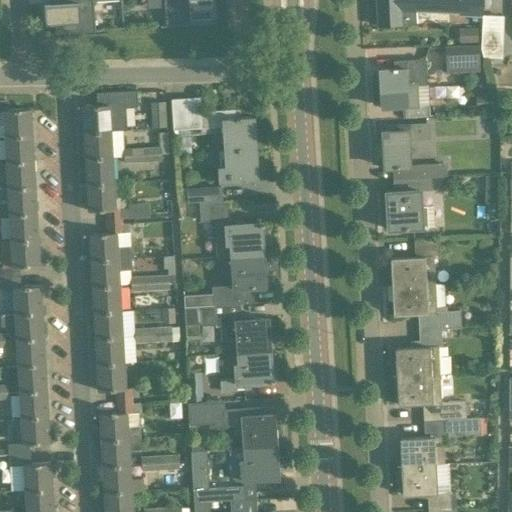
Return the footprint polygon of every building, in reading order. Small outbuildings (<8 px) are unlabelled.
[(57,0),(58,3),(48,3),(49,24),(54,24),(54,34),(95,31),(93,1),(101,0),(57,0)] [(163,0),(165,26),(191,25),(191,19),(210,18),(208,0),(163,0)] [(376,0),(377,25),(415,23),(415,9),(431,10),(469,12),(468,14),(482,15),(482,0),(376,0)] [(477,42),(476,28),(458,29),(458,43),(477,42)] [(446,72),(479,71),(478,45),(445,47),(446,72)] [(382,106),(405,105),(416,104),(416,106),(429,105),(428,84),(426,84),(424,59),(392,61),(392,67),(380,68),(382,106)] [(82,105),(84,131),(122,129),(127,128),(125,106),(137,105),(136,89),(96,92),(97,104),(82,105)] [(487,95),(476,96),(477,107),(488,107),(487,95)] [(174,128),(223,125),(225,149),(255,147),(253,115),(234,117),(233,109),(200,111),(199,97),(172,99),(174,128)] [(166,125),(166,99),(150,99),(150,125),(166,125)] [(0,110),(3,110),(4,124),(0,124),(0,135),(5,136),(31,134),(30,108),(8,109),(7,100),(0,100),(0,110)] [(408,140),(429,139),(428,122),(394,124),(394,129),(383,130),(385,166),(392,166),(392,177),(430,176),(430,177),(443,176),(443,175),(466,174),(465,170),(446,170),(446,162),(409,163),(408,140)] [(122,129),(84,131),(85,157),(112,155),(123,155),(123,148),(122,129)] [(31,134),(5,136),(6,162),(33,160),(31,134)] [(141,147),(142,162),(160,161),(160,153),(159,146),(141,147)] [(141,147),(123,148),(123,155),(124,163),(142,162),(141,147)] [(255,147),(225,149),(226,165),(218,165),(219,181),(257,179),(255,147)] [(112,155),(85,157),(86,183),(114,181),(112,155)] [(33,160),(6,162),(8,188),(34,186),(33,160)] [(484,188),(498,188),(498,175),(485,175),(484,188)] [(431,189),(430,177),(430,176),(392,177),(393,190),(386,190),(388,228),(421,226),(427,225),(433,225),(432,205),(426,205),(420,205),(420,193),(425,193),(431,193),(431,189)] [(106,217),(128,216),(127,207),(115,208),(114,181),(86,183),(88,210),(106,209),(106,217)] [(34,186),(8,188),(9,214),(36,212),(34,186)] [(221,186),(186,188),(187,202),(198,201),(222,199),(221,186)] [(198,201),(200,221),(228,219),(227,203),(222,204),(222,199),(198,201)] [(36,212),(9,214),(10,240),(37,238),(36,212)] [(231,254),(261,253),(259,225),(263,224),(263,221),(225,223),(225,224),(215,225),(217,244),(226,243),(230,243),(231,254)] [(91,259),(130,257),(128,222),(107,223),(107,232),(89,233),(91,259)] [(19,265),(38,264),(37,238),(10,240),(12,266),(0,266),(0,276),(19,276),(19,265)] [(391,285),(435,284),(433,255),(436,255),(436,238),(413,239),(414,255),(389,257),(391,285)] [(261,253),(231,254),(233,284),(211,286),(211,293),(183,295),(184,306),(218,304),(239,303),(253,302),(252,286),(263,286),(261,253)] [(167,274),(150,275),(151,290),(168,289),(168,281),(175,281),(175,275),(173,255),(162,255),(163,268),(167,268),(167,274)] [(130,257),(91,259),(92,285),(119,284),(118,270),(131,269),(130,257)] [(151,290),(150,275),(130,276),(130,291),(151,290)] [(40,285),(20,286),(19,276),(0,276),(0,286),(13,286),(14,312),(1,313),(41,311),(40,285)] [(119,284),(92,285),(94,312),(121,310),(119,284)] [(435,284),(391,285),(392,314),(417,312),(418,329),(440,328),(460,327),(459,310),(446,310),(446,305),(436,306),(435,284)] [(218,304),(184,306),(185,324),(215,323),(214,317),(219,317),(218,304)] [(161,322),(175,322),(174,308),(161,308),(161,322)] [(122,336),(121,310),(94,312),(95,337),(122,336)] [(41,311),(1,313),(1,325),(15,324),(16,339),(43,337),(41,311)] [(237,352),(268,350),(266,317),(254,318),(254,316),(240,315),(219,317),(219,326),(225,326),(225,340),(237,339),(237,352)] [(153,326),(154,341),(172,340),(171,333),(178,332),(178,326),(171,327),(171,325),(153,326)] [(154,341),(153,326),(133,328),(134,343),(154,341)] [(396,375),(439,373),(438,345),(441,345),(440,328),(418,329),(419,340),(409,340),(410,346),(394,347),(396,375)] [(122,336),(95,337),(97,363),(124,362),(122,336)] [(43,337),(16,339),(17,365),(44,363),(43,337)] [(268,350),(237,352),(238,363),(234,364),(235,378),(219,378),(220,392),(235,391),(235,383),(274,381),(274,378),(269,378),(268,350)] [(116,399),(137,398),(138,398),(138,387),(125,387),(124,362),(97,363),(98,390),(116,389),(116,399)] [(5,365),(6,384),(7,391),(19,391),(45,389),(44,363),(17,365),(5,365)] [(439,373),(396,375),(397,404),(422,403),(423,419),(465,417),(464,401),(441,402),(439,373)] [(191,401),(191,402),(202,402),(200,376),(188,376),(189,389),(190,401),(191,401)] [(45,389),(19,391),(20,417),(47,415),(45,389)] [(202,402),(191,402),(187,403),(188,425),(208,424),(208,427),(232,426),(233,434),(242,433),(243,448),(274,446),(272,413),(264,413),(263,406),(223,408),(223,401),(213,401),(202,402)] [(101,440),(140,437),(139,426),(127,427),(127,412),(139,411),(139,402),(137,402),(116,403),(117,412),(99,413),(101,440)] [(29,442),(48,441),(47,415),(20,417),(22,443),(7,444),(7,454),(29,453),(29,442)] [(400,466),(435,464),(434,445),(446,444),(446,436),(480,434),(479,416),(465,417),(423,419),(424,436),(399,437),(400,466)] [(140,437),(101,440),(102,465),(129,464),(129,450),(140,449),(140,437)] [(202,438),(190,438),(191,451),(202,450),(202,438)] [(274,446),(243,448),(244,459),(240,459),(233,459),(229,464),(230,476),(234,479),(242,479),(276,477),(274,446)] [(209,488),(207,450),(202,450),(196,451),(191,451),(190,451),(191,462),(191,467),(192,489),(209,488)] [(216,452),(216,462),(227,462),(226,451),(216,452)] [(51,488),(50,462),(30,463),(29,453),(7,454),(0,454),(0,463),(8,463),(8,465),(23,464),(25,489),(51,488)] [(178,454),(159,455),(160,470),(179,468),(178,454)] [(160,470),(159,455),(140,456),(141,471),(160,470)] [(129,464),(102,465),(104,492),(131,490),(143,490),(142,478),(130,479),(129,464)] [(435,464),(400,466),(402,494),(426,493),(427,509),(450,508),(449,491),(436,492),(435,464)] [(209,488),(192,489),(193,502),(228,499),(228,500),(245,499),(244,485),(209,488)] [(52,511),(51,488),(25,489),(25,511),(52,511)] [(132,511),(131,490),(104,492),(104,511),(132,511)] [(228,511),(246,511),(245,499),(228,500),(228,511)]
